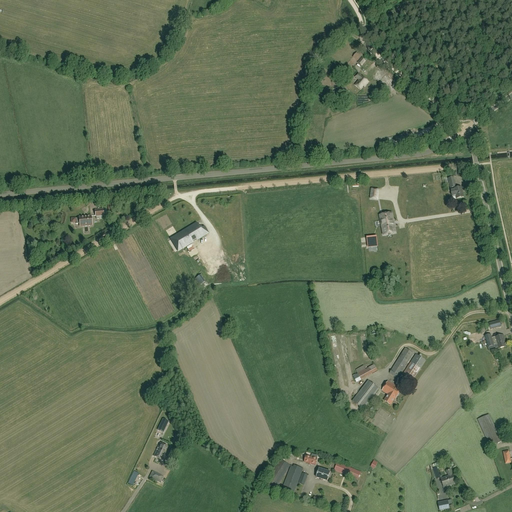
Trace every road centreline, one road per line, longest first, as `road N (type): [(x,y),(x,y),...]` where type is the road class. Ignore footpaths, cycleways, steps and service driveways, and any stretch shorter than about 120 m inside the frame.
road 1 (track): [(178,196),(476,164)]
road 2 (unclassified): [(174,177),(421,153),(463,129)]
road 3 (track): [(0,302),(178,196)]
road 4 (unclassified): [(511,319),(463,129)]
road 5 (unclassified): [(0,194),(174,177)]
road 6 (track): [(362,29),(375,53),(456,118)]
